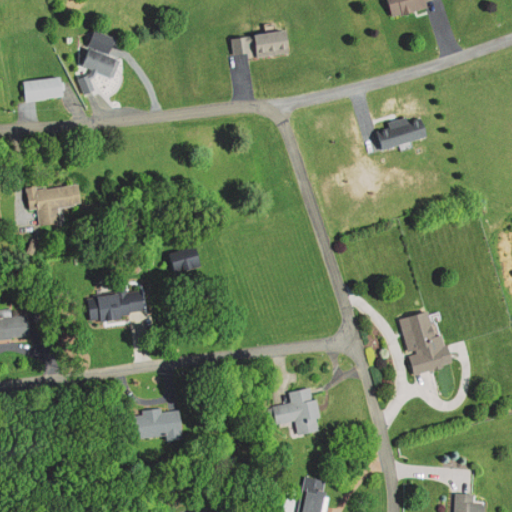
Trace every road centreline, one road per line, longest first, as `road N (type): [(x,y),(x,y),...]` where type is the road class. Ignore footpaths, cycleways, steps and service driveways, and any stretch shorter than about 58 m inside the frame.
road 1 (residential): [(273,104),(292,138),(385,439),(390,511)]
road 2 (residential): [(354,339),(0,387)]
road 3 (residential): [(222,110),(350,88),(511,35)]
road 4 (residential): [(0,127),(222,110)]
